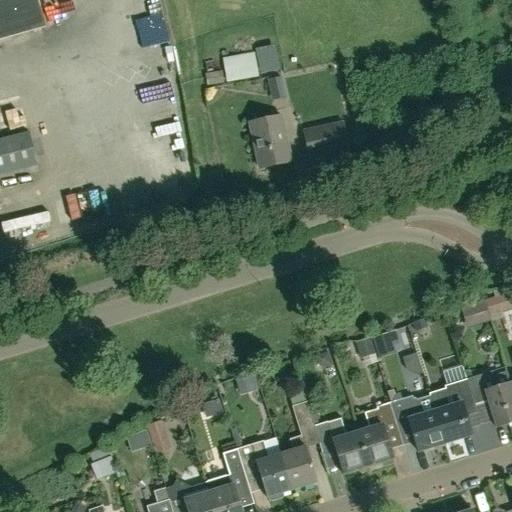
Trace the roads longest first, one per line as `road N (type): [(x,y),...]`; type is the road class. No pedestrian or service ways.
road 1 (unclassified): [(0,348),(425,217),(511,251)]
road 2 (residential): [(350,511),(511,462)]
